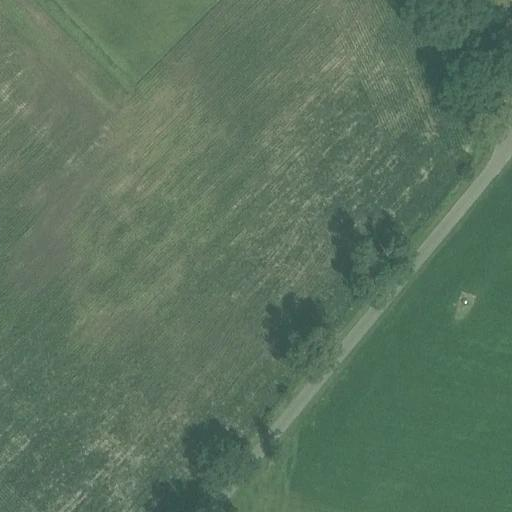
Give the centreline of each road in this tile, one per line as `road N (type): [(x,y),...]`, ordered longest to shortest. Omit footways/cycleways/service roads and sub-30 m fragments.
road 1 (unclassified): [(206,511),(507,144)]
road 2 (unclassified): [(507,144),(444,0)]
